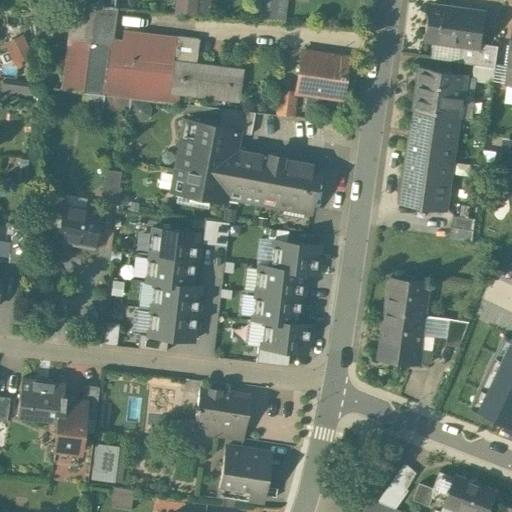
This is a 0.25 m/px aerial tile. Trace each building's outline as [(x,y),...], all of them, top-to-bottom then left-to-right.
[(208,0),(196,0),(195,15),(207,16),(208,0)] [(269,0),(253,0),(251,20),(266,22),(269,0)] [(269,0),(266,22),(281,23),(284,0),(269,0)] [(114,7),(72,3),(68,36),(110,40),(110,38),(114,7)] [(461,10),(427,6),(423,38),(456,43),(461,10)] [(485,14),(461,10),(456,43),(461,43),(480,46),(481,43),(485,14)] [(175,36),(123,30),(122,40),(110,38),(110,40),(68,36),(63,77),(103,81),(101,93),(103,94),(128,97),(130,85),(168,89),(171,64),(175,36)] [(16,64),(35,55),(24,32),(5,41),(16,64)] [(196,39),(175,36),(171,64),(192,66),(196,39)] [(480,46),(461,43),(458,62),(495,67),(498,46),(481,43),(480,46)] [(347,58),(301,51),(295,91),(341,98),(347,58)] [(192,66),(171,64),(168,89),(176,90),(235,97),(239,72),(192,66)] [(466,75),(418,68),(416,83),(414,84),(413,90),(415,92),(412,109),(459,116),(460,116),(466,75)] [(176,90),(168,89),(167,101),(175,102),(176,90)] [(128,97),(103,94),(101,109),(127,112),(128,97)] [(254,112),(221,108),(218,126),(237,130),(237,132),(250,134),(254,112)] [(459,116),(413,109),(400,202),(446,209),(459,116)] [(318,164),(234,148),(237,132),(237,130),(218,126),(184,120),(171,190),(224,200),(225,196),(283,207),(284,201),(310,206),(318,164)] [(120,171),(104,170),(100,204),(116,205),(120,171)] [(65,195),(47,192),(43,214),(40,213),(39,217),(42,218),(38,239),(56,242),(57,238),(63,207),(65,195)] [(100,214),(63,207),(57,238),(94,246),(100,214)] [(475,219),(453,216),(451,227),(449,227),(448,239),(472,242),(475,219)] [(206,217),(203,241),(227,244),(229,220),(206,217)] [(152,227),(149,254),(197,260),(197,253),(195,253),(198,232),(152,227)] [(24,229),(12,228),(8,263),(20,264),(24,229)] [(274,240),(270,266),(303,272),(318,274),(318,266),(316,266),(318,245),(274,240)] [(197,260),(149,254),(145,282),(153,283),(192,286),(194,267),(196,267),(197,260)] [(259,264),(256,293),(303,297),(304,291),(302,290),(303,272),(270,266),(259,264)] [(428,283),(389,278),(384,310),(424,316),(428,283)] [(153,283),(151,311),(199,315),(199,307),(197,307),(199,286),(192,286),(153,283)] [(303,297),(256,293),(252,320),(264,321),(298,324),(300,305),(302,305),(303,297)] [(424,316),(384,310),(384,311),(383,311),(377,358),(418,364),(424,316)] [(199,315),(151,311),(148,335),(193,341),(195,321),(198,321),(199,315)] [(469,322),(449,318),(445,343),(460,345),(469,322)] [(118,343),(118,322),(107,321),(106,342),(118,343)] [(298,324),(264,321),(260,348),(306,353),(308,333),(311,333),(312,326),(298,324)] [(511,340),(506,338),(473,407),(511,425),(511,340)] [(63,384),(21,379),(17,415),(45,418),(45,413),(61,415),(62,415),(64,400),(64,396),(62,396),(63,384)] [(98,387),(84,385),(82,402),(85,402),(83,419),(95,420),(98,387)] [(249,395),(199,387),(193,431),(242,439),(249,395)] [(9,398),(0,396),(0,420),(6,422),(9,398)] [(82,402),(64,400),(62,415),(61,415),(60,421),(56,424),(54,447),(80,450),(83,419),(85,402),(82,402)] [(96,442),(93,479),(116,481),(119,444),(96,442)] [(267,453),(225,446),(217,496),(259,503),(267,453)] [(454,477),(439,471),(430,496),(445,502),(444,504),(463,511),(473,511),(478,501),(474,499),(479,484),(455,475),(454,477)] [(192,473),(176,474),(176,480),(178,479),(179,483),(193,482),(192,473)] [(488,511),(497,491),(479,484),(474,499),(478,501),(473,511),(488,511)] [(111,504),(130,508),(135,490),(116,486),(111,504)] [(401,511),(370,500),(361,511),(401,511)]
